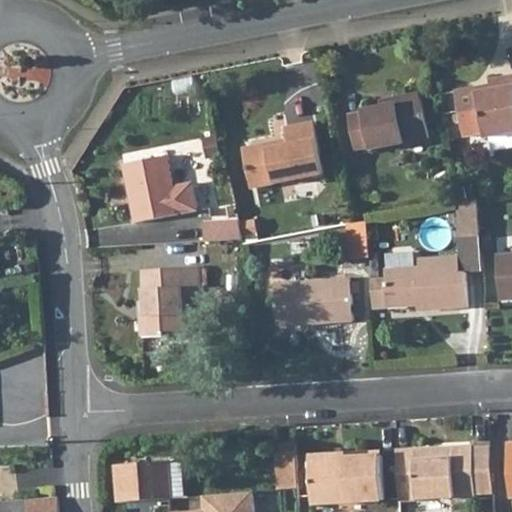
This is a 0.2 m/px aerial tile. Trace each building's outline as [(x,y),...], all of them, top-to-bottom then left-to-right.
[(511,133),(511,76),(491,80),(492,85),(493,90),(480,92),(479,87),(457,91),(465,137),(486,133),(487,138),(511,133)] [(421,93),(381,101),(382,106),(422,99),(421,93)] [(371,147),(371,150),(430,138),(422,99),(382,106),(363,110),(364,112),(349,115),(356,150),(371,147)] [(244,149),(252,188),(279,183),(325,174),(315,122),(285,128),(288,140),(289,145),(270,149),(269,144),(244,149)] [(289,145),(288,140),(269,144),(270,149),(289,145)] [(169,156),(124,164),(136,223),(195,212),(198,207),(194,187),(189,183),(175,186),(169,156)] [(479,199),(461,202),(459,203),(461,238),(481,237),(479,199)] [(244,240),(241,220),(206,222),(207,242),(244,240)] [(348,224),(351,259),(370,257),(368,222),(353,223),(348,224)] [(458,239),(459,256),(460,273),(466,272),(484,272),(481,237),(461,238),(458,239)] [(500,301),(511,299),(511,254),(497,255),(500,301)] [(386,269),(386,278),(372,279),(374,309),(418,306),(425,305),(426,310),(469,307),(466,272),(460,273),(459,256),(419,259),(420,266),(386,269)] [(185,299),(202,298),(201,267),(145,270),(146,302),(147,315),(142,315),(143,337),(187,334),(185,299)] [(279,326),(355,321),(353,293),(352,283),(352,280),(276,285),(279,326)] [(360,293),(360,283),(352,283),(353,293),(360,293)] [(279,490),(300,488),(297,443),(280,445),(280,452),(277,452),(279,490)] [(493,446),(474,447),(477,496),(496,495),(493,446)] [(452,448),(452,450),(398,453),(400,501),(477,496),(474,447),(452,448)] [(350,457),(349,452),(313,454),(316,503),(385,499),(383,455),(350,457)] [(169,463),(169,461),(116,465),(119,503),(172,498),(169,463)] [(187,497),(184,462),(169,463),(172,498),(187,497)] [(206,511),(194,511),(255,511),(254,492),(204,496),(206,511)] [(27,501),(28,511),(59,511),(59,498),(56,498),(41,500),(27,501)] [(28,511),(27,501),(0,503),(0,511),(28,511)]
